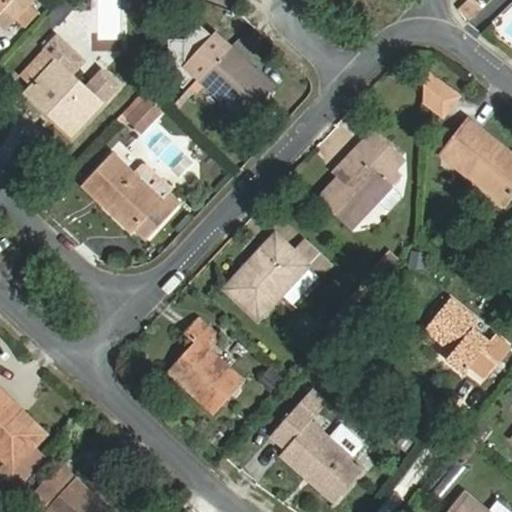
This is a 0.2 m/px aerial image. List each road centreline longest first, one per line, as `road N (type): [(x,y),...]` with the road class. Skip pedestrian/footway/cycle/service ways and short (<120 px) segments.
road 1 (residential): [(347,82),(130,315)]
road 2 (residential): [(240,511),(81,368)]
road 3 (residential): [(130,315),(0,196)]
